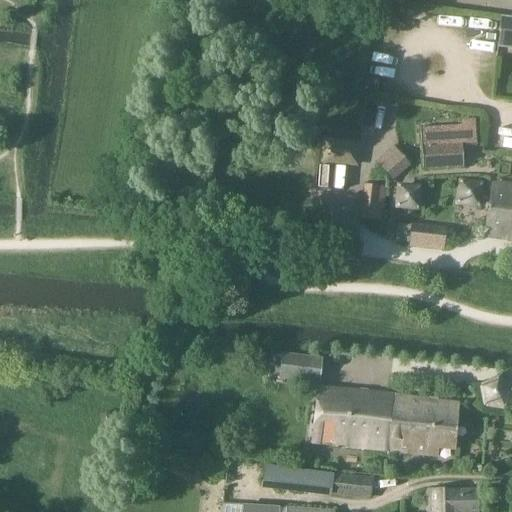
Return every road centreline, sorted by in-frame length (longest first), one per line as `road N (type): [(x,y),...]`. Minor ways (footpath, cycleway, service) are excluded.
road 1 (unknown): [(511,267),(396,258),(349,237),(341,216),(355,128)]
road 2 (unknown): [(511,474),(332,495),(236,488)]
road 3 (unknown): [(452,87),(401,70),(403,46),(423,37),(442,44),(450,66)]
